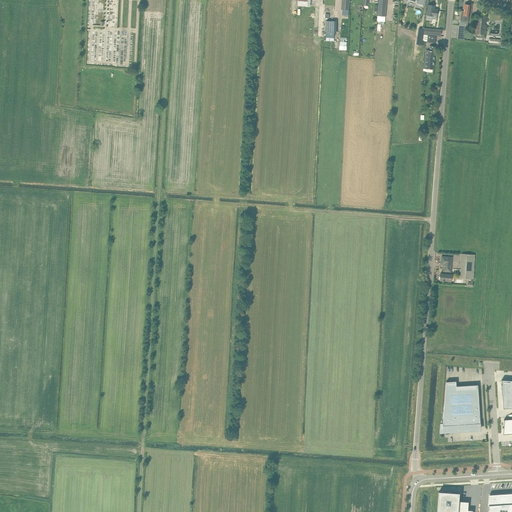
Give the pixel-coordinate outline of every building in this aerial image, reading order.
[(349,0),(341,0),(341,9),(348,10),(349,0)] [(378,0),(377,16),(385,17),(386,0),(378,0)] [(461,11),(459,25),(465,26),(467,26),(470,5),(465,4),(464,11),(461,11)] [(426,15),(426,18),(431,19),(435,20),(436,16),(436,17),(437,10),(434,9),(434,6),(428,5),(427,10),(426,15)] [(477,17),(476,22),(476,25),(475,25),(475,33),(478,33),(477,35),(485,35),(486,30),(486,25),(485,25),(485,17),(477,17)] [(334,41),(334,34),(336,34),(336,21),(326,21),(325,34),(326,34),(326,41),(334,41)] [(426,51),(425,69),(426,69),(425,71),(432,72),(432,70),(433,70),(435,47),(430,46),(429,51),(426,51)] [(460,259),(459,279),(472,280),(473,259),(473,254),(461,254),(460,259)] [(443,271),(448,271),(450,272),(451,258),(441,257),(441,264),(444,264),(444,267),(443,271)] [(511,380),(501,380),(503,408),(511,407),(511,380)] [(442,424),(442,433),(460,431),(460,430),(468,429),(468,430),(480,429),(478,385),(456,386),(456,381),(446,382),(443,423),(442,424)] [(437,511),(472,511),(467,510),(468,502),(458,501),(459,493),(451,493),(451,492),(447,492),(446,492),(439,492),(437,511)] [(511,511),(511,493),(489,495),(488,511),(511,511)]
